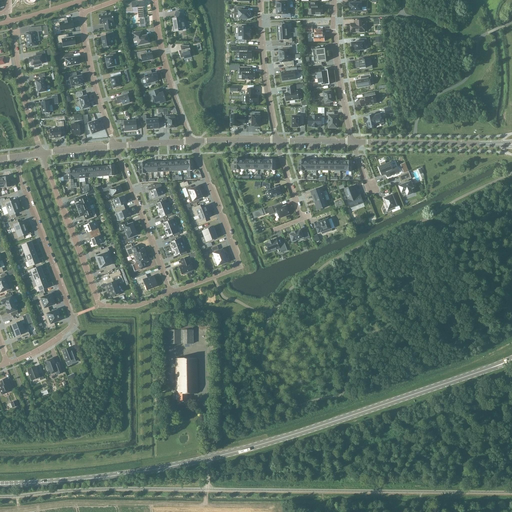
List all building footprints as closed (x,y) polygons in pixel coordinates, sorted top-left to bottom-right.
[(136,0),(137,2),(125,3),(125,12),(133,11),(132,8),(137,8),(138,18),(143,18),(143,7),(144,7),(143,2),(142,2),(142,0),(136,0)] [(277,8),(289,8),(289,2),(290,2),(290,0),(281,0),(282,1),(276,2),(276,3),(275,3),(276,6),(277,6),(277,8)] [(359,0),(359,3),(350,3),(350,7),(350,11),(351,11),(351,13),(354,12),(354,11),(362,11),(361,6),(366,6),(365,0),(359,0)] [(317,3),(309,3),(309,9),(312,9),(312,15),(316,15),(316,16),(320,15),(320,14),(323,14),(323,13),(324,13),(324,9),(323,9),(323,6),(317,7),(317,3)] [(240,11),(241,7),(234,7),(234,14),(238,14),(238,15),(239,15),(239,19),(242,19),(242,20),(246,20),(246,19),(249,19),(249,16),(250,16),(250,12),(249,12),(249,11),(240,11)] [(289,8),(277,8),(277,10),(276,10),(276,14),(277,13),(277,15),(282,15),(282,18),(291,18),(291,14),(289,14),(289,8)] [(113,22),(112,13),(106,14),(105,12),(101,12),(101,15),(98,15),(100,24),(104,24),(105,30),(112,29),(111,23),(113,22)] [(182,20),(184,14),(176,12),(174,16),(176,17),(175,19),(172,19),(173,26),(172,27),(173,32),(186,30),(184,21),(182,20)] [(64,18),(53,20),(54,27),(59,26),(60,31),(73,29),(72,26),(73,26),(72,22),(71,21),(64,22),(64,18)] [(351,33),(364,32),(364,23),(363,24),(363,21),(355,21),(355,24),(350,24),(351,33)] [(284,27),(277,27),(278,34),(290,33),(290,29),(291,29),(291,23),(284,24),(284,27)] [(238,34),(250,34),(250,31),(249,31),(249,28),(246,28),(246,25),(238,24),(238,34)] [(37,36),(36,32),(41,31),(41,27),(33,27),(34,32),(25,33),(27,47),(36,46),(35,36),(37,36)] [(322,30),(315,30),(315,34),(312,34),(312,38),(314,38),(314,42),(324,41),(324,37),(322,37),(322,30)] [(109,39),(113,38),(112,32),(105,33),(106,36),(101,37),(103,47),(104,47),(104,48),(108,48),(108,47),(111,46),(109,39)] [(142,32),(132,34),(134,41),(137,41),(138,45),(149,43),(148,39),(147,39),(146,36),(143,37),(142,32)] [(290,33),(278,34),(278,40),(285,40),(285,43),(292,42),(292,36),(290,36),(290,33)] [(250,38),(250,34),(238,34),(238,43),(246,44),(246,41),(249,41),(249,38),(250,38)] [(65,36),(57,38),(58,44),(62,44),(63,48),(75,46),(73,38),(66,39),(65,36)] [(359,42),(352,43),(352,47),(353,47),(353,51),(354,51),(354,52),(359,52),(359,50),(364,50),(364,45),(366,44),(366,39),(359,39),(359,42)] [(279,54),(279,56),(290,55),(290,54),(291,52),(292,52),(292,45),(282,46),(283,50),(279,50),(279,51),(278,51),(278,54),(279,54)] [(189,46),(182,46),(183,50),(178,51),(179,55),(180,58),(184,58),(184,59),(190,58),(189,56),(191,56),(189,49),(188,46),(189,46)] [(325,49),(318,49),(318,46),(311,47),(311,50),(313,50),(314,56),(326,55),(325,49)] [(248,47),(238,47),(237,53),(240,53),(240,59),(252,59),(252,51),(248,50),(248,47)] [(151,53),(147,54),(146,51),(136,53),(138,59),(140,59),(142,60),(142,62),(152,60),(152,59),(153,59),(152,55),(151,56),(151,53)] [(41,58),(45,58),(44,52),(36,53),(36,57),(29,58),(30,62),(31,66),(34,65),(34,68),(38,67),(37,65),(42,64),(41,58)] [(77,57),(72,58),(71,53),(62,55),(64,62),(66,62),(66,66),(70,65),(70,66),(74,66),(74,65),(78,64),(77,57)] [(110,57),(105,58),(107,68),(108,68),(108,69),(112,68),(112,67),(114,67),(113,59),(116,58),(115,53),(109,54),(110,57)] [(290,55),(279,56),(280,59),(279,59),(279,62),(280,62),(280,63),(284,62),(284,66),(294,65),(293,58),(291,59),(290,57),(290,55)] [(319,62),(326,62),(326,55),(314,56),(314,63),(312,63),(313,66),(320,65),(319,62)] [(359,59),(359,61),(354,61),(356,70),(360,69),(361,71),(365,70),(365,68),(371,67),(370,66),(371,65),(371,64),(370,64),(369,57),(359,59)] [(288,71),(281,72),(282,81),(296,79),(295,70),(297,70),(297,67),(288,68),(288,71)] [(254,80),(254,72),(250,72),(250,68),(240,68),(240,74),(242,74),(242,80),(254,80)] [(315,70),(311,70),(312,76),(315,75),(315,79),(318,79),(317,79),(328,77),(328,75),(329,74),(329,71),(328,71),(327,70),(320,71),(320,73),(317,73),(315,70)] [(110,78),(112,88),(116,87),(116,88),(120,87),(119,83),(118,83),(117,76),(121,75),(120,72),(114,74),(115,77),(110,78)] [(156,73),(149,75),(148,72),(141,73),(142,79),(145,79),(146,84),(151,83),(152,85),(155,84),(154,82),(158,81),(157,77),(156,73)] [(45,86),(43,80),(42,77),(45,77),(44,73),(38,74),(39,78),(40,80),(35,81),(36,86),(37,88),(36,88),(36,89),(37,89),(38,93),(46,91),(45,90),(47,90),(46,85),(45,86)] [(81,76),(75,77),(74,73),(65,75),(67,84),(70,83),(71,86),(76,85),(76,87),(80,86),(80,84),(83,84),(82,80),(81,76)] [(358,88),(369,86),(368,79),(370,79),(370,75),(362,76),(363,80),(356,81),(356,82),(355,82),(356,85),(357,85),(358,88)] [(330,80),(329,80),(328,77),(317,79),(318,79),(318,83),(313,83),(313,89),(318,88),(319,84),(322,84),(322,86),(329,84),(329,83),(330,83),(330,80)] [(293,86),(287,87),(288,93),(284,93),(286,101),(299,99),(297,91),(294,92),(293,86)] [(246,103),(257,103),(257,96),(254,95),(254,89),(247,89),(247,95),(246,95),(246,103)] [(162,93),(159,94),(158,90),(149,93),(151,99),(153,99),(155,103),(159,101),(160,104),(165,102),(162,93)] [(127,95),(129,95),(128,91),(122,93),(123,96),(116,98),(117,104),(121,103),(122,105),(129,103),(127,95)] [(330,106),(330,102),(333,102),(331,91),(323,93),(325,102),(321,103),(322,106),(330,106)] [(81,92),(76,94),(77,97),(78,96),(79,98),(78,98),(79,102),(77,102),(79,106),(80,106),(81,110),(84,109),(84,110),(89,109),(88,108),(89,108),(88,103),(89,103),(88,100),(87,100),(86,96),(82,97),(82,95),(81,92)] [(375,92),(364,94),(364,98),(366,98),(366,100),(360,101),(361,107),(367,106),(372,106),(372,104),(376,103),(375,96),(375,92)] [(49,113),(48,105),(58,104),(57,95),(51,97),(51,98),(45,99),(45,102),(41,103),(41,105),(42,109),(42,113),(45,113),(45,116),(49,115),(49,113)] [(334,112),(326,112),(326,116),(329,116),(329,120),(328,120),(328,123),(328,128),(337,128),(337,115),(334,115),(334,112)] [(152,129),(152,119),(146,119),(146,115),(142,116),(143,122),(146,122),(146,130),(152,129)] [(157,118),(152,119),(152,129),(158,129),(158,121),(162,121),(161,115),(157,115),(157,118)] [(239,115),(231,115),(231,126),(239,126),(239,123),(245,124),(245,117),(239,117),(239,115)] [(369,117),(364,118),(365,123),(367,122),(368,128),(376,126),(376,124),(383,123),(382,118),(381,118),(380,115),(374,116),(374,115),(369,116),(369,117)] [(174,116),(164,117),(165,121),(168,121),(168,128),(175,128),(175,124),(175,119),(174,119),(174,116)] [(252,116),(249,116),(249,123),(252,123),(252,126),(255,126),(255,127),(260,127),(260,125),(261,125),(261,121),(260,121),(260,116),(252,116)] [(292,121),(291,121),(291,125),(292,125),(292,127),(297,127),(300,127),(300,124),(303,124),(303,117),(300,117),(300,116),(292,116),(292,121)] [(313,117),(308,117),(308,126),(312,126),(312,128),(317,128),(317,126),(321,126),(321,117),(317,117),(317,116),(313,116),(313,117)] [(135,121),(129,121),(130,131),(136,131),(135,123),(138,123),(138,117),(135,117),(135,121)] [(123,120),(120,121),(121,124),(124,123),(124,131),(130,131),(129,121),(124,122),(123,120)] [(50,131),(47,131),(48,135),(50,135),(50,138),(61,137),(61,133),(64,133),(63,121),(56,122),(57,129),(49,130),(50,131)] [(96,121),(88,124),(92,134),(100,131),(96,121)] [(79,124),(71,124),(71,128),(71,132),(72,132),(72,136),(80,135),(79,129),(82,129),(82,123),(78,123),(79,124)] [(240,170),(240,159),(234,159),(234,165),(232,165),(232,170),(240,170)] [(194,170),(193,166),(192,166),(192,160),(186,161),(187,171),(194,170)] [(384,162),(380,163),(381,166),(378,167),(382,176),(386,174),(387,177),(399,173),(396,166),(392,168),(390,162),(385,164),(384,162)] [(108,166),(108,176),(116,176),(115,170),(114,171),(113,165),(108,166)] [(65,180),(73,180),(72,169),(66,170),(67,175),(64,175),(65,180)] [(398,176),(401,183),(405,181),(406,183),(403,184),(399,186),(402,193),(405,191),(407,196),(413,193),(411,189),(413,188),(410,182),(409,182),(408,180),(411,178),(408,172),(398,176)] [(12,187),(10,182),(9,182),(8,177),(2,178),(4,188),(12,187)] [(270,187),(270,184),(263,183),(262,186),(265,187),(267,192),(268,191),(271,199),(276,197),(277,198),(281,196),(280,195),(281,195),(280,191),(281,191),(279,187),(270,190),(269,187),(270,187)] [(158,184),(152,185),(154,190),(150,192),(151,194),(153,198),(164,194),(163,190),(160,191),(159,188),(158,184)] [(109,186),(103,189),(104,192),(108,190),(111,197),(122,192),(119,186),(112,188),(111,186),(109,186)] [(185,188),(188,196),(200,192),(199,190),(197,187),(191,189),(190,186),(185,188)] [(348,200),(351,208),(363,203),(362,200),(363,199),(362,195),(360,196),(360,195),(356,196),(353,187),(345,190),(348,199),(348,200)] [(323,209),(323,208),(328,206),(326,201),(325,201),(322,192),(323,192),(321,188),(311,191),(314,201),(315,200),(319,210),(322,208),(323,209)] [(200,192),(188,196),(191,205),(197,203),(196,200),(202,198),(200,194),(200,192)] [(75,204),(78,210),(89,206),(87,200),(89,199),(87,194),(75,199),(76,202),(77,202),(77,203),(75,204)] [(392,195),(386,197),(386,199),(384,200),(385,203),(384,203),(387,212),(394,209),(394,207),(398,206),(395,200),(394,200),(392,195)] [(125,197),(124,197),(123,197),(113,200),(115,205),(112,206),(114,211),(124,207),(123,205),(126,204),(125,201),(126,200),(125,197)] [(7,199),(1,202),(3,208),(5,207),(7,210),(17,206),(15,200),(8,202),(7,199)] [(157,204),(155,205),(156,207),(157,211),(169,207),(168,203),(165,204),(163,199),(159,201),(160,203),(159,203),(157,204)] [(289,215),(286,206),(280,208),(279,204),(272,207),(274,213),(277,212),(280,218),(289,215)] [(17,206),(7,210),(8,214),(6,214),(8,220),(14,218),(13,215),(20,212),(17,206)] [(89,206),(78,210),(80,217),(82,216),(82,218),(83,221),(95,216),(93,211),(92,212),(89,206)] [(198,206),(191,208),(195,217),(198,216),(198,215),(207,212),(205,206),(199,209),(198,206)] [(127,210),(125,210),(124,207),(114,211),(118,221),(129,217),(129,216),(130,215),(129,212),(128,212),(127,210)] [(170,210),(169,207),(157,211),(160,217),(165,216),(165,218),(170,216),(168,211),(170,210)] [(207,212),(198,215),(198,216),(199,218),(196,220),(198,225),(204,223),(203,220),(209,218),(207,212)] [(166,223),(162,224),(163,226),(165,230),(176,226),(175,222),(173,223),(171,218),(166,220),(167,222),(166,222),(166,223)] [(313,218),(305,220),(307,229),(310,228),(311,231),(314,231),(313,228),(316,228),(313,218)] [(321,233),(331,229),(328,219),(317,223),(319,227),(316,228),(318,233),(321,232),(321,233)] [(132,223),(129,224),(128,220),(118,224),(121,231),(124,230),(125,233),(134,229),(134,228),(135,228),(133,224),(132,223)] [(15,221),(9,223),(11,229),(13,228),(15,232),(25,228),(23,221),(17,224),(15,221)] [(95,222),(84,226),(86,233),(90,231),(91,235),(97,233),(94,227),(97,226),(95,222)] [(178,230),(176,226),(165,230),(167,237),(172,235),(173,237),(177,235),(175,230),(178,230)] [(204,237),(215,233),(213,227),(209,228),(209,227),(205,229),(205,230),(202,231),(204,237)] [(25,228),(15,232),(16,235),(14,236),(16,242),(22,239),(21,236),(28,234),(25,228)] [(136,230),(135,230),(134,229),(125,233),(127,236),(123,237),(125,243),(133,240),(132,237),(137,235),(136,234),(137,234),(136,230)] [(307,230),(302,233),(301,230),(297,232),(297,231),(293,233),(290,234),(291,239),(290,239),(292,243),(296,242),(296,241),(303,238),(304,240),(310,237),(307,230)] [(97,233),(91,235),(93,239),(89,240),(91,247),(103,243),(101,239),(99,239),(97,233)] [(213,239),(217,238),(215,233),(204,237),(206,242),(209,241),(210,242),(214,240),(213,239)] [(184,245),(182,241),(180,242),(178,237),(173,239),(174,241),(173,242),(170,243),(170,245),(172,249),(184,245)] [(284,243),(279,245),(277,240),(273,241),(273,240),(269,242),(269,243),(265,244),(268,252),(279,248),(281,253),(287,251),(284,243)] [(23,251),(33,247),(31,242),(21,245),(23,251)] [(139,250),(137,245),(126,249),(128,256),(131,255),(134,257),(134,259),(145,255),(144,252),(145,252),(144,250),(143,249),(143,248),(142,249),(141,248),(140,249),(139,250)] [(184,255),(183,250),(185,249),(184,245),(172,249),(174,256),(179,254),(180,256),(184,255)] [(217,250),(218,250),(217,246),(211,248),(212,252),(214,251),(215,253),(214,253),(219,265),(222,264),(225,263),(225,262),(226,262),(221,250),(218,251),(217,250)] [(25,256),(35,253),(33,247),(23,251),(25,256)] [(107,248),(101,251),(102,254),(95,257),(95,258),(96,261),(96,260),(97,263),(111,258),(107,248)] [(27,261),(37,258),(35,253),(25,256),(27,261)] [(147,258),(146,257),(145,255),(134,259),(135,261),(134,264),(132,265),(134,272),(140,270),(146,268),(144,263),(145,263),(146,263),(147,262),(148,261),(147,261),(148,260),(147,258)] [(29,267),(39,263),(37,258),(27,261),(29,267)] [(111,258),(97,263),(98,265),(99,269),(99,268),(100,269),(107,266),(109,270),(115,268),(111,258)] [(190,262),(188,263),(186,258),(180,260),(182,265),(178,267),(181,274),(183,274),(183,275),(187,273),(187,272),(193,270),(190,262)] [(33,275),(42,272),(40,266),(30,270),(33,275)] [(113,282),(106,285),(110,297),(114,295),(115,297),(119,295),(118,294),(120,293),(116,285),(123,282),(119,271),(110,274),(113,282)] [(35,281),(44,277),(42,272),(33,275),(35,281)] [(153,276),(147,278),(145,274),(136,278),(139,285),(144,283),(146,290),(157,286),(153,276)] [(37,286),(46,282),(44,277),(35,281),(37,286)] [(39,292),(48,288),(46,282),(37,286),(39,292)] [(6,283),(0,285),(0,292),(6,290),(7,293),(12,291),(10,286),(8,287),(6,284),(6,283)] [(10,293),(4,295),(6,299),(2,300),(3,305),(4,304),(5,307),(14,303),(10,293)] [(43,294),(37,296),(38,299),(40,304),(52,299),(50,294),(44,297),(43,294)] [(52,299),(40,304),(42,309),(41,309),(43,312),(49,310),(48,307),(54,304),(52,299)] [(14,303),(5,307),(6,309),(5,310),(7,314),(10,313),(11,316),(18,314),(14,303)] [(49,310),(43,312),(44,315),(46,320),(58,315),(56,310),(50,313),(49,310)] [(58,315),(46,320),(48,325),(47,325),(48,328),(55,326),(54,323),(60,320),(58,315)] [(23,327),(21,324),(25,323),(22,317),(16,319),(17,323),(11,325),(14,331),(23,327)] [(180,344),(193,344),(193,330),(192,330),(192,323),(160,324),(160,344),(168,344),(180,344)] [(30,336),(27,329),(25,330),(24,327),(23,327),(14,331),(14,333),(13,333),(14,336),(15,336),(16,337),(22,334),(23,338),(30,336)] [(70,348),(62,351),(66,362),(71,360),(72,362),(78,360),(74,350),(71,352),(70,348)] [(46,370),(47,371),(48,370),(49,375),(57,372),(58,374),(62,373),(59,362),(55,364),(53,358),(44,362),(46,366),(45,367),(46,370)] [(197,359),(175,359),(176,395),(177,395),(177,403),(187,402),(186,393),(197,393),(197,359)] [(28,370),(27,370),(31,381),(39,378),(40,380),(44,379),(41,373),(38,375),(35,367),(31,369),(31,368),(27,369),(28,370)] [(0,383),(0,385),(0,384),(0,391),(1,395),(10,392),(6,382),(6,383),(4,379),(0,380),(0,383)]
